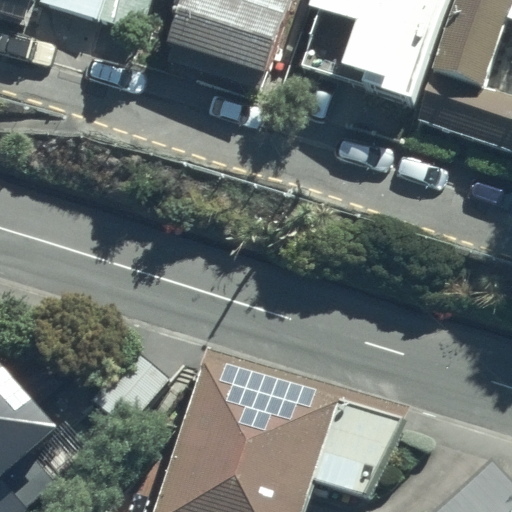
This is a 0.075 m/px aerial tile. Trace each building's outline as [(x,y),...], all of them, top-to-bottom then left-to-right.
[(38,0),(42,1),(41,0),(0,0),(0,9),(31,19),(36,0),(38,0)] [(41,0),(42,1),(101,20),(107,0),(41,0)] [(187,0),(173,43),(270,75),(295,0),(187,0)] [(318,0),(317,6),(324,9),(306,66),(369,87),(372,79),(419,95),(450,0),(318,0)] [(511,0),(462,0),(423,122),(511,150),(511,94),(489,87),(511,16),(511,0)] [(126,432),(178,378),(141,343),(89,397),(126,432)] [(403,415),(215,354),(162,511),(308,511),(317,486),(374,505),(403,415)] [(0,364),(0,511),(24,511),(30,508),(3,476),(56,431),(0,364)] [(511,511),(511,481),(494,462),(439,511),(511,511)]
